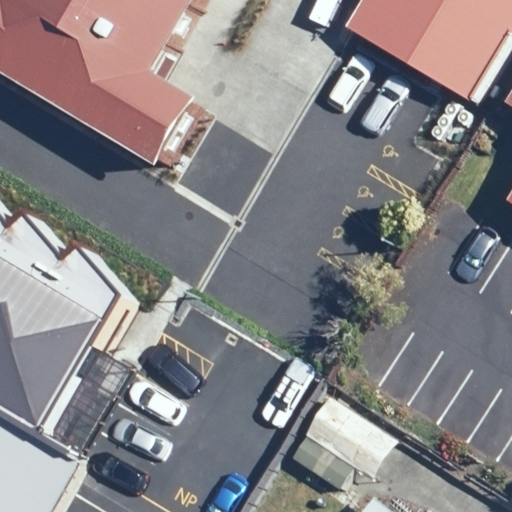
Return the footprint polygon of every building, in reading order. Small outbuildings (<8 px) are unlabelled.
[(0,0),(0,54),(176,159),(215,93),(172,67),(212,0),(0,0)] [(511,0),(373,0),(360,23),(485,98),(511,51),(511,0)] [(78,447),(85,435),(0,384),(0,511),(60,511),(94,457),(78,447)] [(408,436),(336,394),(297,462),(339,486),(351,466),(381,483),(408,436)] [(397,511),(381,500),(371,511),(397,511)]
